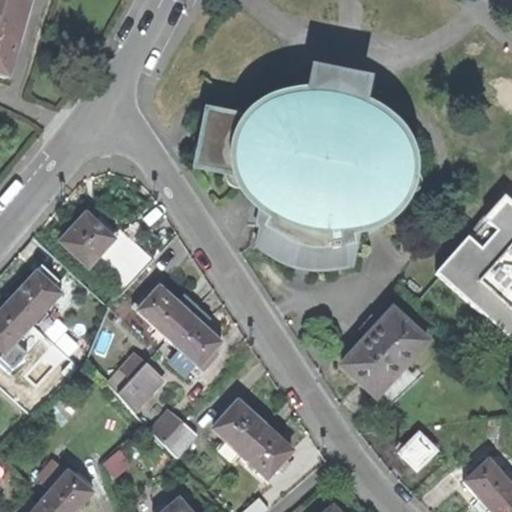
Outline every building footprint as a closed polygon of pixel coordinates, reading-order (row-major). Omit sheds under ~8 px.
[(26,17),(30,0),(0,0),(0,78),(8,81),(21,34),(24,35),(26,26),(29,17),(26,17)] [(317,274),(352,271),(358,239),(355,239),(354,235),(375,227),(386,220),(394,212),(401,203),(405,193),(419,181),(409,173),(408,159),(404,145),(396,134),(387,124),(375,116),(362,108),(366,86),(315,76),(311,98),(307,97),(294,98),(282,101),(270,105),(258,111),(246,118),(216,112),(209,116),(196,170),(227,175),(226,181),(232,188),(241,188),(250,202),(266,217),(263,218),(256,249),(288,267),(305,273),(317,274)] [(437,275),(511,340),(511,202),(505,197),(487,218),(501,231),(483,252),(468,239),(437,275)] [(487,218),(468,239),(483,252),(501,231),(487,218)] [(88,271),(114,243),(100,230),(88,219),(61,245),(88,271)] [(60,297),(37,276),(26,288),(10,305),(33,326),(60,297)] [(133,310),(167,341),(196,311),(184,299),(177,306),(168,298),(160,290),(148,302),(144,298),(133,310)] [(0,353),(4,358),(33,326),(10,305),(0,315),(0,353)] [(198,369),(203,374),(212,363),(207,359),(219,347),(209,337),(202,330),(208,323),(196,311),(167,341),(196,369),(198,369)] [(389,407),(419,382),(404,367),(426,344),(393,312),(378,328),(375,326),(366,335),(369,338),(340,368),(360,386),(374,399),(377,396),(389,407)] [(119,372),(129,382),(144,367),(132,357),(119,372)] [(117,395),(134,414),(162,385),(144,367),(129,382),(117,395)] [(239,405),(213,432),(225,442),(218,451),(232,463),(240,455),(264,428),(245,411),(239,405)] [(171,418),(153,435),(162,445),(180,426),(171,418)] [(182,423),(180,426),(162,445),(177,460),(197,438),(182,423)] [(282,445),(264,428),(240,455),(265,480),(290,452),(282,445)] [(97,449),(106,459),(126,441),(117,431),(97,449)] [(434,451),(416,434),(397,454),(415,471),(434,451)] [(488,462),(484,458),(466,473),(470,478),(464,483),(473,494),(479,500),(472,506),(477,511),(491,511),(511,493),(511,488),(490,461),(488,462)] [(53,492),(42,503),(51,511),(76,511),(81,507),(92,494),(84,488),(87,484),(78,477),(75,479),(56,461),(39,478),(53,492)] [(511,511),(511,493),(491,511),(511,511)] [(188,511),(179,501),(165,511),(188,511)] [(27,503),(19,511),(51,511),(42,503),(35,511),(27,503)]
